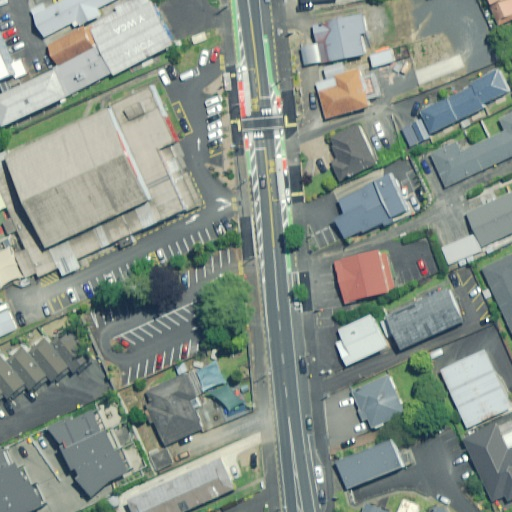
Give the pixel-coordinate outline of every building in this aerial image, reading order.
[(60,0),(34,11),(46,38),(128,2),(126,0),(60,0)] [(511,0),(487,0),(500,27),(511,21),(511,0)] [(150,10),(81,40),(101,85),(170,55),(150,10)] [(368,35),(364,16),(314,26),(318,45),(302,48),(306,67),(322,63),(322,65),(367,57),(363,36),(368,35)] [(81,40),(42,57),(51,78),(90,61),(81,40)] [(0,87),(15,80),(0,45),(0,87)] [(395,63),(392,51),(371,57),(375,69),(395,63)] [(371,109),(361,70),(348,73),(345,64),(325,69),(329,81),(318,84),(327,120),(371,109)] [(511,94),(500,71),(497,73),(496,70),(489,74),(490,76),(472,85),(474,88),(421,114),(432,136),(485,111),(483,107),(511,94)] [(51,78),(0,100),(0,134),(64,107),(51,78)] [(149,98),(7,159),(48,254),(173,201),(156,160),(173,152),(149,98)] [(430,155),(446,189),(511,158),(511,114),(500,121),(505,132),(461,152),(457,143),(430,155)] [(360,126),(331,138),(335,147),(333,148),(340,164),(334,167),(341,183),(378,167),(360,126)] [(367,189),(340,202),(347,217),(337,221),(346,241),(363,233),(364,235),(385,225),(386,229),(396,224),(395,221),(408,214),(390,177),(367,188),(367,189)] [(511,193),(466,215),(482,249),(511,234),(511,193)] [(475,236),(442,248),(449,265),(481,253),(475,236)] [(381,253),(336,263),(346,306),(391,296),(390,292),(396,291),(388,254),(382,255),(381,253)] [(511,256),(483,270),(511,333),(511,256)] [(450,291),(386,318),(401,353),(465,326),(450,291)] [(7,310),(0,313),(0,337),(16,330),(7,310)] [(344,342),(337,344),(348,369),(387,352),(372,318),(339,332),(344,342)] [(50,345),(71,369),(75,375),(93,360),(68,330),(50,345)] [(71,369),(50,345),(46,339),(28,354),(49,377),(54,383),(71,369)] [(49,377),(28,354),(24,348),(6,363),(26,387),(31,392),(49,377)] [(511,410),(511,409),(486,352),(440,373),(467,431),(511,410)] [(26,387),(6,363),(1,357),(0,358),(0,390),(4,395),(9,401),(26,387)] [(203,431),(195,410),(201,407),(196,396),(205,393),(196,371),(179,377),(147,390),(155,409),(151,411),(166,446),(203,431)] [(390,377),(353,393),(361,412),(359,412),(364,423),(368,422),(372,431),(407,417),(390,377)] [(120,454),(94,413),(91,408),(51,433),(91,497),(131,472),(120,454)] [(498,427),(464,443),(493,504),(506,498),(509,504),(511,502),(511,450),(510,451),(498,427)] [(399,471),(389,443),(335,464),(346,491),(399,471)] [(0,476),(15,470),(6,453),(0,456),(0,476)] [(187,511),(235,491),(221,459),(126,501),(130,511),(187,511)] [(0,504),(36,487),(33,480),(29,482),(21,466),(15,470),(0,476),(0,504)] [(36,487),(0,504),(0,511),(34,511),(46,506),(36,487)] [(416,511),(418,507),(402,501),(397,511),(386,511),(366,504),(362,511),(416,511)]
